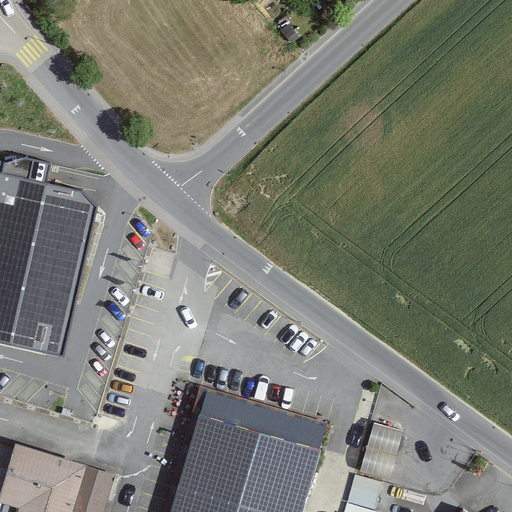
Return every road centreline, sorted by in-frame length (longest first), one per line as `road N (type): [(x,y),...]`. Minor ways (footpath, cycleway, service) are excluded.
road 1 (unclassified): [(171,204),(511,458)]
road 2 (residential): [(171,204),(391,0)]
road 3 (unclassified): [(0,29),(171,204)]
